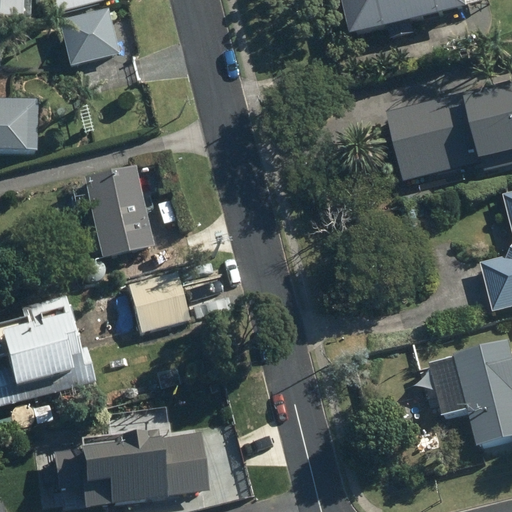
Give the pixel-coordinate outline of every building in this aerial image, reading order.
[(0,0),(0,26),(25,27),(25,0),(0,0)] [(107,0),(50,0),(55,20),(109,7),(107,0)] [(345,0),(357,49),(475,22),(469,0),(345,0)] [(69,72),(118,61),(108,17),(58,28),(69,72)] [(511,92),(391,122),(408,190),(485,171),(486,174),(511,167),(511,92)] [(0,159),(36,160),(37,109),(0,108),(0,159)] [(154,255),(135,174),(82,186),(89,220),(84,221),(92,259),(98,258),(100,268),(154,255)] [(496,320),(511,315),(511,201),(507,203),(511,221),(511,263),(484,271),(496,320)] [(418,209),(400,213),(407,241),(425,236),(418,209)] [(0,273),(0,310),(9,308),(0,273)] [(141,341),(190,327),(176,278),(127,292),(141,341)] [(0,415),(95,391),(86,356),(79,358),(73,334),(75,333),(69,313),(67,314),(65,305),(30,314),(32,321),(24,324),(25,327),(0,333),(0,366),(6,366),(8,377),(0,379),(0,415)] [(472,417),(482,457),(511,449),(511,351),(458,365),(460,374),(435,380),(446,424),(472,417)] [(160,394),(180,389),(176,372),(155,377),(160,394)] [(11,428),(30,423),(27,413),(9,418),(11,428)] [(83,511),(122,511),(208,500),(199,432),(163,438),(164,445),(159,446),(158,438),(104,446),(107,459),(80,463),(85,498),(82,499),(83,511)] [(52,460),(58,499),(81,496),(77,457),(52,460)]
